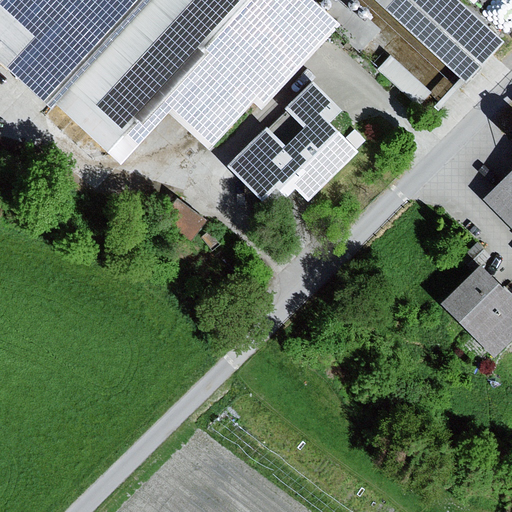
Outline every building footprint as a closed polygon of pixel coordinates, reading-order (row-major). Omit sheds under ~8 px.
[(42,0),(0,46),(0,53),(55,104),(74,83),(150,0),(42,0)] [(317,0),(150,0),(74,83),(140,137),(171,103),(218,147),(343,22),(317,0)] [(503,44),(453,0),(375,0),(468,82),(503,44)] [(323,86),(240,172),(273,204),(298,179),(321,200),(367,153),(339,127),(352,114),(323,86)] [(511,187),(501,198),(511,209),(511,187)] [(199,235),(208,216),(183,204),(174,223),(199,235)] [(511,290),(492,268),(456,299),(505,355),(511,349),(511,290)]
